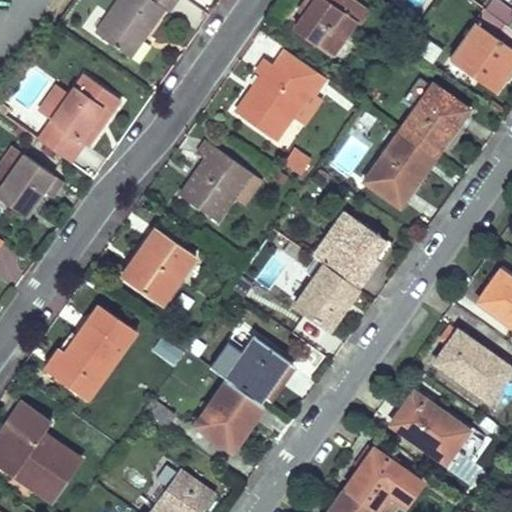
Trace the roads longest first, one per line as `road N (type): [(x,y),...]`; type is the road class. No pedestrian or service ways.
road 1 (residential): [(511,147),(248,511)]
road 2 (residential): [(0,347),(259,0)]
